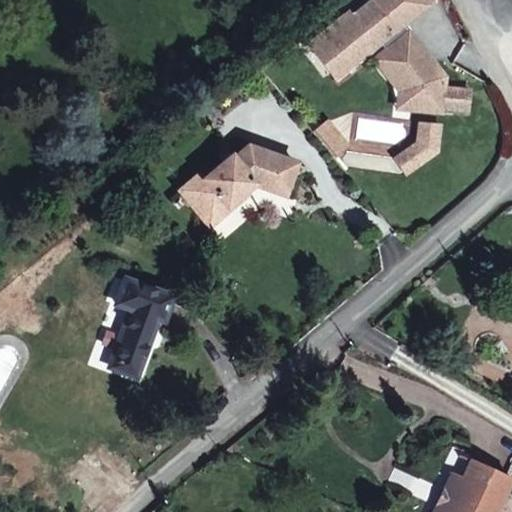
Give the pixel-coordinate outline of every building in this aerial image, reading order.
[(405,28),(430,9),(422,0),(379,0),(355,19),(352,15),(310,47),(330,74),(345,64),(349,71),(381,46),(387,53),(380,58),(396,78),(402,74),(414,89),(410,113),(440,118),(445,82),(405,28)] [(397,111),(410,113),(414,89),(402,74),(396,78),(380,58),(375,62),(399,94),(397,111)] [(335,81),(349,71),(345,64),(330,74),(335,81)] [(438,130),(418,127),(415,146),(391,161),(402,179),(433,157),(438,130)] [(276,197),(287,165),(244,148),(220,168),(216,163),(196,180),(192,175),(172,192),(200,225),(222,209),(220,207),(244,186),(276,197)] [(158,330),(164,332),(171,311),(126,297),(118,323),(131,327),(113,385),(138,393),(158,330)] [(500,511),(511,491),(511,482),(474,464),(468,477),(461,478),(444,511),(500,511)]
